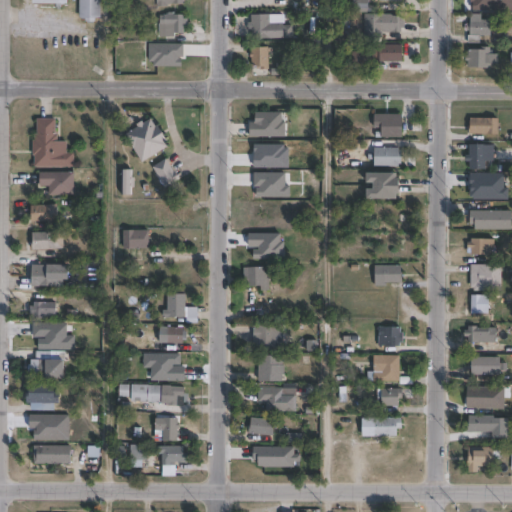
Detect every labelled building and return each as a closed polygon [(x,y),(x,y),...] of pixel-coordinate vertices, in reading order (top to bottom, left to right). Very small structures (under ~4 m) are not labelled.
[(95,17),(95,22),(85,21),(85,18),(79,18),(79,3),(79,0),(101,0),(101,17),(95,17)] [(376,6),(375,13),(352,12),(352,0),(368,0),(368,5),(376,6)] [(176,12),(176,14),(184,14),(184,18),(188,18),(187,29),(184,29),(184,33),(175,33),(174,37),(159,37),(159,15),(163,15),(168,15),(168,12),(176,12)] [(270,14),(270,23),(282,23),(282,25),(287,25),(288,33),(282,33),(282,38),(251,38),(251,29),(248,29),(247,22),(251,22),(251,14),(270,14)] [(405,19),(405,27),(401,27),(401,33),(382,32),(382,37),(363,37),(364,14),(402,14),(402,19),(405,19)] [(481,14),(481,19),(491,20),(491,36),(480,36),(480,43),(467,43),(467,35),(470,35),(470,31),(467,31),(467,23),(470,23),(470,21),(468,21),(468,18),(470,18),(470,14),(481,14)] [(377,68),(352,68),(352,51),(364,51),(364,44),(402,44),(402,61),(377,61),(377,68)] [(268,47),(268,49),(270,48),(271,52),(268,52),(269,69),(257,69),(257,63),(252,63),(252,57),(250,57),(250,53),(251,53),(251,47),(268,47)] [(494,47),(494,53),(500,53),(499,64),(492,64),(492,66),(490,66),(490,68),(468,68),(468,61),(466,61),(466,55),(468,55),(468,49),(484,49),(484,47),(494,47)] [(284,111),(284,122),(287,122),(287,137),(251,137),(251,124),(257,123),(257,112),(284,111)] [(394,114),(394,116),(403,117),(402,137),(381,137),(381,128),(374,128),(374,117),(382,117),(382,114),(394,114)] [(55,118),(55,134),(57,134),(57,141),(66,141),(66,153),(74,153),(74,167),(34,167),(34,155),(32,155),(32,140),(34,140),(34,134),(36,134),(37,118),(55,118)] [(151,118),(155,126),(158,125),(168,142),(166,143),(168,146),(142,162),(125,135),(138,127),(136,124),(142,121),(143,123),(151,118)] [(499,118),(499,119),(501,119),(501,126),(499,126),(499,135),(470,135),(470,125),(470,118),(499,118)] [(485,145),(485,152),(487,152),(487,156),(488,156),(488,162),(486,162),(486,169),(470,169),(470,161),(467,161),(467,155),(470,155),(470,145),(485,145)] [(399,148),(399,150),(401,150),(401,165),(399,165),(399,166),(374,166),(374,147),(399,148)] [(167,159),(174,172),(175,171),(180,178),(180,179),(165,188),(153,167),(167,159)] [(132,170),(132,178),(135,178),(134,188),(132,188),(132,195),(121,195),(121,169),(132,170)] [(73,172),(73,189),(75,189),(75,195),(49,195),(49,186),(45,186),(45,187),(40,187),(40,172),(73,172)] [(400,173),(400,178),(403,178),(403,193),(399,193),(399,199),(369,199),(369,189),(376,189),(376,183),(369,183),(369,173),(400,173)] [(57,204),(58,224),(46,225),(46,221),(32,222),(31,206),(57,204)] [(511,211),(511,230),(475,229),(475,224),(470,224),(470,211),(511,211)] [(149,249),(124,249),(124,230),(148,230),(149,249)] [(63,249),(32,250),(31,240),(33,240),(32,233),(62,231),(63,249)] [(495,239),(495,247),(493,247),(492,255),(471,255),(471,253),(467,253),(467,240),(472,240),(472,239),(495,239)] [(69,265),(69,279),(64,279),(64,287),(31,287),(32,265),(47,265),(47,264),(69,265)] [(386,287),(375,287),(375,265),(402,266),(402,283),(386,283),(386,287)] [(502,265),(502,291),(474,291),(474,288),(471,288),(471,265),(502,265)] [(265,267),(265,273),(269,273),(269,292),(261,292),(261,286),(242,286),(241,267),(265,267)] [(170,318),(163,318),(163,310),(167,310),(167,294),(185,294),(185,317),(170,317),(170,318)] [(489,295),(489,314),(471,314),(471,306),(469,306),(469,301),(472,301),(472,295),(489,295)] [(55,302),(55,318),(33,318),(33,314),(30,314),(30,306),(33,306),(33,302),(55,302)] [(280,326),(279,334),(275,333),(275,350),(257,349),(257,340),(253,340),(253,325),(280,326)] [(497,328),(497,343),(468,343),(468,338),(465,338),(465,330),(468,330),(468,326),(477,326),(477,328),(497,328)] [(187,332),(186,341),(183,341),(183,345),(167,344),(168,327),(183,328),(183,331),(187,332)] [(401,327),(401,333),(404,333),(403,343),(400,343),(400,347),(385,346),(385,337),(383,337),(383,330),(380,330),(380,328),(383,328),(383,327),(401,327)] [(295,351),(282,351),(282,337),(295,337),(295,351)] [(400,356),(400,377),(413,377),(413,385),(399,385),(399,382),(381,382),(381,383),(374,383),(374,382),(368,381),(368,372),(373,372),(373,355),(400,356)] [(282,356),(282,365),(285,365),(285,382),(259,382),(259,356),(282,356)] [(501,375),(472,375),(472,357),(501,358),(501,375)] [(47,360),(46,379),(30,378),(31,373),(27,373),(28,365),(30,365),(31,360),(47,360)] [(47,360),(65,360),(65,379),(47,379),(47,360)] [(54,384),(53,392),(59,392),(59,404),(26,404),(26,390),(28,390),(28,384),(54,384)] [(184,387),(184,407),(168,407),(168,403),(131,403),(131,385),(148,385),(148,386),(171,386),(171,387),(184,387)] [(283,388),(283,394),(296,394),(296,412),(266,412),(266,402),(258,402),(258,388),(283,388)] [(400,398),(400,406),(398,406),(398,415),(382,415),(382,401),(377,401),(377,389),(404,389),(404,398),(400,398)] [(494,433),(470,433),(471,416),(494,416),(494,433)] [(178,419),(178,424),(179,424),(179,428),(178,428),(177,442),(162,441),(162,431),(155,431),(156,419),(163,419),(163,418),(178,419)] [(277,422),(277,429),(274,429),(273,437),(249,434),(249,425),(250,425),(251,418),(275,420),(275,422),(277,422)] [(398,429),(398,436),(375,437),(375,430),(372,430),(371,419),(402,418),(402,429),(398,429)] [(146,444),(130,444),(130,460),(146,460),(146,444)] [(70,464),(34,464),(34,446),(70,446),(70,464)] [(184,447),(184,453),(187,453),(187,464),(172,464),(172,467),(162,467),(162,454),(156,454),(156,447),(184,447)] [(495,448),(495,451),(501,451),(501,463),(495,463),(495,467),(478,467),(478,473),(468,473),(468,467),(467,467),(468,456),(469,456),(469,448),(495,448)]
